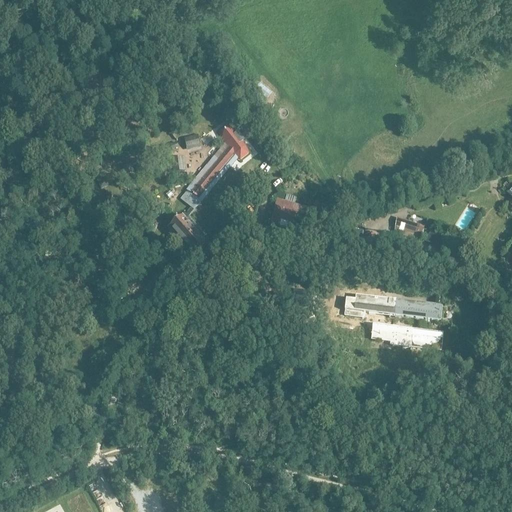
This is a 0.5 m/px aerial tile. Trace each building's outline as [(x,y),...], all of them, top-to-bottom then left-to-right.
[(226,150),(190,194),(199,200),(201,197),(204,199),(209,194),(206,192),(235,157),(235,156),(240,161),(249,154),(245,146),(233,131),(226,126),(217,133),(220,139),(228,148),(226,150)] [(187,150),(200,147),(197,137),(184,140),(187,150)] [(162,159),(169,157),(166,151),(160,153),(162,159)] [(150,164),(156,162),(153,155),(147,158),(150,164)] [(173,174),(183,173),(181,159),(172,160),(173,174)] [(138,170),(145,167),(142,161),(136,164),(138,170)] [(127,175),(133,172),(130,166),(124,168),(127,175)] [(101,189),(108,186),(105,180),(99,183),(101,189)] [(279,199),(272,224),(307,234),(314,209),(279,199)] [(325,207),(323,201),(315,204),(318,210),(325,207)] [(188,213),(183,217),(169,230),(194,258),(195,257),(199,262),(201,262),(207,256),(207,254),(203,250),(208,246),(207,244),(209,243),(205,238),(203,240),(191,226),(193,225),(188,219),(190,216),(188,213)] [(221,218),(218,215),(213,220),(216,223),(221,218)] [(420,225),(404,220),(403,223),(398,222),(395,228),(421,237),(423,230),(419,229),(420,225)] [(220,240),(224,245),(232,236),(228,232),(220,240)] [(315,294),(296,291),(294,308),(313,310),(315,294)] [(347,300),(345,316),(363,319),(364,313),(403,318),(405,304),(356,298),(356,301),(347,300)] [(405,304),(403,318),(445,323),(445,322),(452,322),(454,310),(446,310),(447,309),(442,308),(405,304)] [(308,320),(296,317),(294,323),(306,326),(308,320)] [(491,327),(481,325),(480,335),(489,336),(491,327)] [(414,349),(416,331),(373,326),(372,340),(391,342),(390,346),(414,349)] [(416,331),(414,349),(441,352),(443,334),(416,331)]
